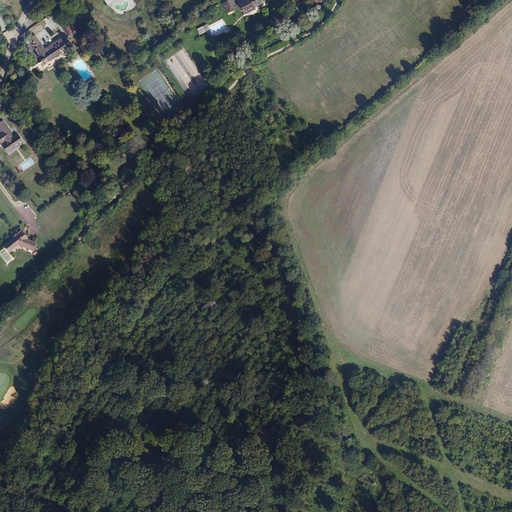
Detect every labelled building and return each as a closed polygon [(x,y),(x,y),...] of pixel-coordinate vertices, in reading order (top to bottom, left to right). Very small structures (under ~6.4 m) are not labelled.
[(243,0),(236,4),(233,0),(227,0),(222,3),(223,5),(222,7),(223,8),(224,8),(225,11),(226,11),(227,13),(234,9),(234,8),(237,7),(238,10),(241,8),(244,14),(256,8),(255,7),(263,3),(261,0),(243,0)] [(46,17),(51,28),(55,27),(53,24),(56,22),(52,14),(46,17)] [(61,23),(70,37),(77,32),(68,18),(61,23)] [(63,41),(70,37),(61,23),(59,24),(66,34),(61,38),(63,41)] [(198,28),(200,34),(210,30),(208,24),(198,28)] [(68,48),(63,41),(61,38),(45,49),(38,39),(31,43),(40,56),(39,57),(44,65),(68,48)] [(3,121),(0,122),(0,130),(1,132),(0,132),(0,145),(3,144),(2,143),(5,141),(6,143),(3,145),(8,153),(23,143),(17,135),(13,138),(10,133),(11,132),(3,121)] [(23,235),(19,233),(15,237),(16,238),(5,246),(9,251),(15,246),(16,247),(19,245),(33,251),(36,243),(27,239),(28,238),(24,234),(23,235)]
